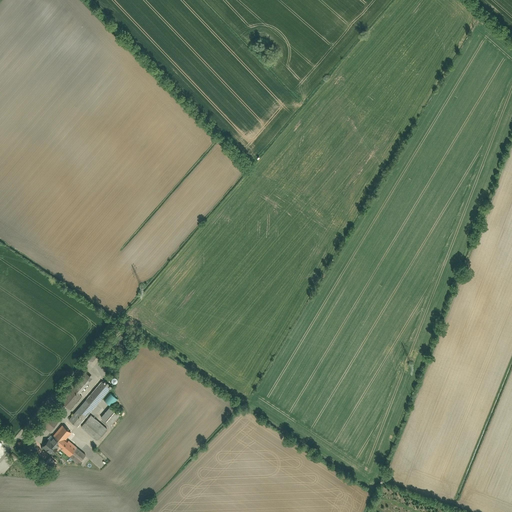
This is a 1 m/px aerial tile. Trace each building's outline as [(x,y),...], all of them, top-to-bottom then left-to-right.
[(86,372),(72,387),(79,393),(93,378),(86,372)] [(103,381),(70,419),(78,425),(87,415),(87,416),(111,388),(103,381)] [(60,400),(71,409),(82,396),(79,393),(72,387),(60,400)] [(111,393),(105,401),(112,406),(118,399),(111,393)] [(120,414),(111,406),(101,418),(110,425),(120,414)] [(58,420),(48,411),(40,421),(50,430),(58,420)] [(92,415),(83,426),(98,439),(108,428),(92,415)] [(72,433),(63,425),(53,435),(54,436),(62,443),(66,439),(72,433)] [(51,437),(43,447),(53,456),(62,446),(63,447),(65,445),(62,443),(54,436),(52,438),(51,437)] [(63,447),(62,449),(78,464),(87,455),(70,440),(69,441),(66,439),(62,443),(65,445),(63,447)] [(50,456),(45,462),(52,468),(57,462),(50,456)]
